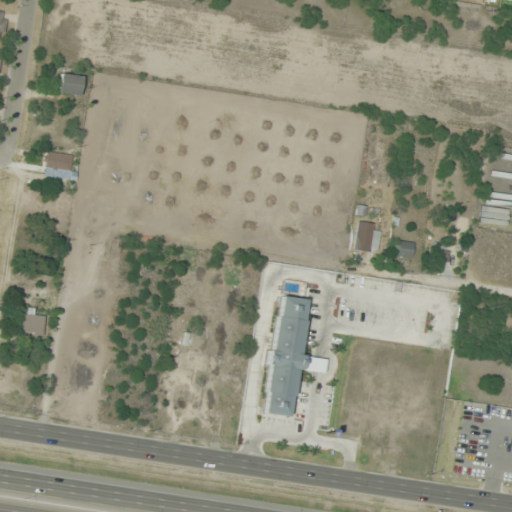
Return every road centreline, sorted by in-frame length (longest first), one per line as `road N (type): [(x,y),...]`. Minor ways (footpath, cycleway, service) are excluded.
road 1 (secondary): [(511,505),(0,426)]
road 2 (motorway): [(221,511),(0,478)]
road 3 (residential): [(31,0),(9,157)]
road 4 (residential): [(359,270),(511,291)]
